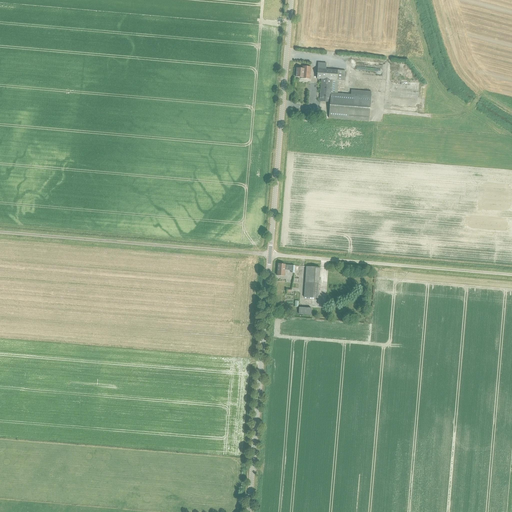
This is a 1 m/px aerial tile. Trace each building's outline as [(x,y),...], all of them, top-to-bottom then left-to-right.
[(317,78),(322,79),(338,80),(342,80),(343,70),(326,69),(326,67),(326,63),(318,63),(318,66),(317,78)] [(297,68),(296,77),(310,78),(311,67),(302,66),(302,69),(297,68)] [(337,93),(338,80),(322,79),(320,101),(330,102),(331,93),(337,93)] [(331,93),(330,102),(329,118),(369,121),(371,96),(337,93),(331,93)] [(294,273),(294,266),(278,264),(277,275),(284,276),(284,270),(291,271),(291,273),(294,273)] [(317,298),(320,268),(306,267),(304,297),(317,298)]
